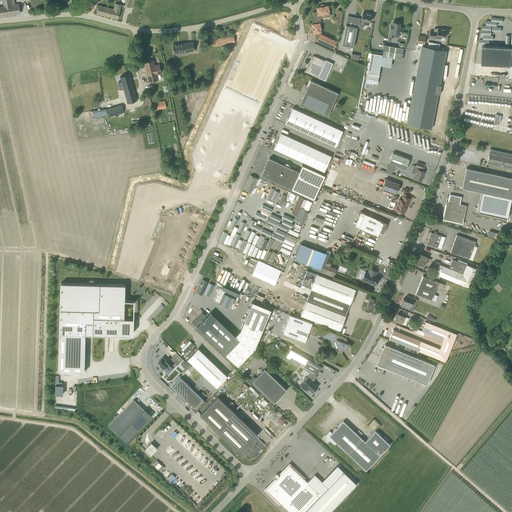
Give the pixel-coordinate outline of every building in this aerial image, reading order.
[(12,5),(11,0),(2,0),(3,6),(0,6),(0,15),(20,13),(19,4),(16,4),(12,5)] [(118,19),(121,5),(115,3),(114,9),(109,7),(107,16),(118,19)] [(107,16),(109,7),(99,5),(97,13),(107,16)] [(324,6),(324,5),(321,5),(321,7),(317,7),(318,12),(313,13),(315,24),(312,24),(313,28),(312,28),(312,30),(313,30),(314,33),(315,33),(317,40),(333,48),(336,41),(321,34),(320,23),(318,23),(317,18),(330,16),(328,6),(324,6)] [(337,9),(336,16),(334,15),(333,20),(335,21),(335,23),(341,24),(343,10),(337,9)] [(364,21),(370,22),(370,21),(371,21),(372,17),(371,16),(372,13),(366,12),(366,13),(363,12),(361,19),(361,20),(364,21)] [(353,47),(357,27),(362,28),(364,21),(361,20),(361,19),(347,16),(346,25),(342,45),(353,47)] [(394,33),(399,34),(400,31),(401,31),(401,30),(402,30),(403,29),(403,28),(402,27),(401,27),(399,27),(400,23),(399,23),(399,22),(395,21),(395,22),(392,22),(392,26),(391,25),(390,28),(389,36),(393,37),(394,33)] [(437,29),(434,28),(434,31),(430,31),(429,38),(436,39),(440,40),(445,40),(445,36),(446,36),(447,33),(446,33),(446,30),(437,28),(437,29)] [(424,43),(426,36),(418,35),(417,42),(424,43)] [(213,47),(235,43),(234,36),(212,40),(213,47)] [(174,53),(194,51),(193,42),(173,45),(174,53)] [(402,60),(404,48),(384,45),(383,53),(382,56),(402,60)] [(431,129),(438,94),(439,94),(441,85),(440,85),(443,68),(446,50),(421,46),(406,124),(431,129)] [(511,47),(482,46),(481,64),(511,66),(511,65),(511,47)] [(317,78),(325,61),(315,56),(311,58),(305,72),(317,78)] [(155,65),(153,60),(144,62),(147,72),(160,69),(159,64),(155,65)] [(149,82),(158,80),(157,73),(161,72),(160,69),(147,72),(149,82)] [(131,72),(122,75),(129,102),(138,99),(131,72)] [(338,93),(311,80),(310,81),(311,81),(307,90),(306,89),(300,103),(328,116),(338,93)] [(166,108),(165,101),(156,103),(156,102),(153,102),(155,110),(166,108)] [(121,105),(107,109),(109,116),(120,113),(123,112),(121,105)] [(335,146),(343,130),(292,107),(285,123),(335,146)] [(324,172),(331,156),(281,133),(274,149),(324,172)] [(342,154),(354,158),(356,152),(344,149),(342,154)] [(511,169),(511,154),(490,150),(487,164),(511,169)] [(405,169),(406,166),(409,159),(392,153),(389,163),(405,169)] [(363,163),(373,166),(374,164),(370,163),(372,156),(366,154),(363,163)] [(291,190),(299,171),(298,171),(269,158),(265,168),(265,169),(261,176),(266,178),(291,190)] [(412,160),(406,176),(420,181),(426,165),(412,160)] [(301,163),(298,171),(299,171),(291,190),(312,199),(324,174),(301,163)] [(511,199),(511,195),(511,177),(466,168),(462,188),(481,192),(511,199)] [(244,190),(251,193),(258,179),(250,175),(244,190)] [(396,194),(399,184),(385,179),(382,189),(396,194)] [(275,197),(279,187),(271,184),(271,183),(261,180),(257,190),(275,197)] [(280,200),(284,202),(288,192),(284,190),(280,200)] [(507,219),(511,199),(481,192),(477,212),(507,219)] [(466,206),(459,204),(461,197),(450,195),(448,202),(449,202),(449,204),(446,204),(443,219),(462,224),(466,206)] [(309,211),(313,201),(299,196),(293,213),(297,215),(300,207),(309,211)] [(409,203),(410,199),(403,196),(401,200),(399,199),(395,210),(403,213),(407,203),(409,203)] [(298,225),(302,227),(309,212),(305,210),(298,225)] [(383,233),(387,223),(384,222),(360,212),(354,226),(378,236),(380,231),(383,233)] [(277,221),(275,225),(286,230),(287,226),(277,221)] [(241,236),(245,226),(237,223),(233,233),(241,236)] [(251,227),(246,238),(250,240),(255,229),(251,227)] [(270,237),(280,242),(284,234),(274,229),(270,237)] [(280,248),(291,252),(299,233),(288,229),(280,248)] [(224,230),(220,240),(241,249),(241,251),(254,256),(258,246),(250,243),(245,241),(246,239),(241,237),(224,230)] [(495,238),(497,233),(490,230),(488,235),(495,238)] [(260,244),(264,235),(256,231),(251,241),(260,244)] [(437,247),(438,247),(439,243),(441,236),(442,236),(431,232),(427,244),(437,247)] [(474,257),(470,256),(475,241),(456,235),(450,253),(469,259),(473,261),(474,257)] [(313,266),(320,269),(322,264),(326,253),(300,243),(294,259),(312,265),(313,266)] [(263,249),(259,258),(266,262),(270,252),(263,249)] [(274,261),(285,265),(289,257),(278,252),(274,261)] [(424,267),(427,258),(419,255),(415,263),(424,267)] [(478,270),(457,261),(452,259),(449,268),(439,265),(435,274),(471,289),(478,270)] [(313,266),(312,269),(333,277),(335,272),(333,271),(334,268),(325,265),(322,264),(320,269),(313,266)] [(375,276),(377,272),(370,268),(368,272),(365,271),(362,279),(367,282),(372,284),(372,283),(376,285),(378,279),(377,278),(378,277),(375,276)] [(352,303),(357,290),(355,290),(356,289),(328,278),(307,270),(302,284),(311,288),(306,300),(301,315),(339,330),(340,330),(340,329),(342,330),(347,316),(345,316),(346,315),(345,315),(350,303),(352,303)] [(230,286),(236,273),(230,271),(224,284),(230,286)] [(431,300),(436,288),(438,282),(423,276),(416,293),(431,300)] [(211,279),(206,289),(218,295),(223,285),(211,279)] [(61,285),(60,334),(59,371),(84,372),(85,335),(130,335),(131,335),(132,335),(133,335),(133,334),(134,334),(134,333),(134,332),(135,332),(135,331),(135,318),(124,318),(125,286),(88,285),(61,285)] [(229,287),(223,298),(228,300),(234,290),(229,287)] [(236,291),(230,300),(234,302),(240,293),(236,291)] [(243,304),(251,311),(254,308),(257,311),(261,306),(247,293),(237,305),(241,308),(243,304)] [(404,299),(400,306),(410,309),(412,303),(414,303),(416,299),(407,295),(406,300),(404,299)] [(190,319),(192,322),(200,315),(197,312),(190,319)] [(226,355),(240,340),(211,312),(196,327),(226,355)] [(402,324),(405,316),(397,313),(394,321),(402,324)] [(252,318),(249,327),(262,332),(267,318),(257,314),(255,319),(252,318)] [(319,329),(311,325),(295,319),(289,335),(305,341),(308,333),(317,336),(317,335),(319,334),(320,332),(319,330),(319,329)] [(451,351),(457,335),(426,322),(422,331),(444,340),(441,349),(393,330),(389,340),(405,346),(415,350),(446,362),(451,351)] [(348,344),(346,338),(343,337),(326,331),(324,337),(335,341),(338,349),(342,350),(349,347),(350,344),(348,344)] [(427,362),(385,344),(382,351),(381,351),(375,365),(387,370),(387,369),(426,385),(434,365),(427,362)] [(240,357),(238,355),(246,347),(243,345),(230,360),(234,363),(240,357)] [(217,387),(227,376),(198,348),(187,359),(193,365),(217,387)] [(254,348),(236,366),(238,368),(256,350),(254,348)] [(183,359),(177,353),(171,359),(169,358),(167,360),(166,360),(162,357),(158,362),(161,365),(160,366),(163,369),(166,366),(169,368),(174,363),(177,366),(183,359)] [(315,375),(320,366),(308,359),(302,368),(311,373),(315,375)] [(274,403),(287,390),(265,369),(252,382),(274,403)] [(316,378),(316,377),(316,376),(316,375),(315,375),(311,373),(306,378),(305,378),(304,378),(303,379),(303,380),(304,381),(300,384),(307,390),(308,389),(312,392),(318,386),(313,381),(316,378)] [(204,376),(196,384),(201,389),(204,385),(214,394),(218,389),(204,376)] [(195,385),(192,388),(181,378),(176,383),(172,386),(194,408),(203,399),(206,395),(202,392),(199,395),(197,393),(200,389),(195,385)] [(240,453),(258,435),(218,396),(201,414),(200,414),(223,437),(240,453)] [(108,425),(126,442),(151,416),(133,398),(108,425)] [(365,442),(343,421),(332,433),(330,431),(325,436),(334,445),(337,443),(366,470),(390,445),(375,431),(365,442)] [(162,465),(159,463),(159,462),(157,460),(153,464),(155,466),(158,469),(160,471),(164,467),(162,465)] [(329,511),(357,484),(344,471),(328,487),(322,481),(315,475),(308,482),(290,465),(279,476),(278,473),(277,474),(274,477),(274,478),(276,479),(265,490),(288,511),(329,511)]
